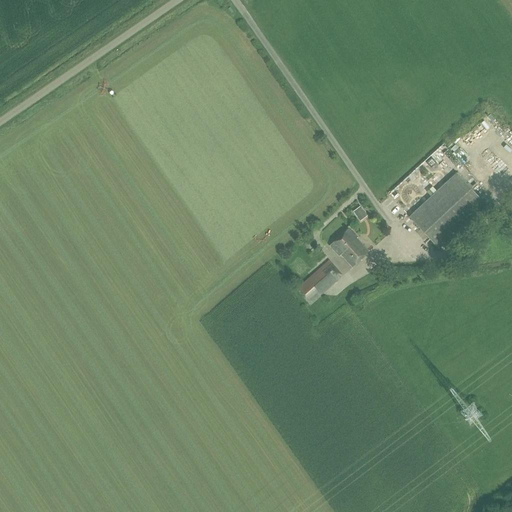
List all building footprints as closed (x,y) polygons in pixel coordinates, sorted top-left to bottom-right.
[(498,123),(498,133),(509,133),(508,122),(498,123)] [(439,249),(487,205),(457,173),(410,217),(439,249)] [(398,217),(403,209),(394,202),(388,210),(398,217)] [(360,207),(353,212),(360,222),(368,217),(360,207)] [(499,224),(495,233),(501,236),(505,227),(499,224)] [(353,267),(369,252),(357,238),(358,237),(350,228),(331,246),(340,256),(342,255),(353,267)] [(487,242),(494,235),(488,230),(482,237),(487,242)] [(329,260),(297,288),(310,303),(342,275),(329,260)]
